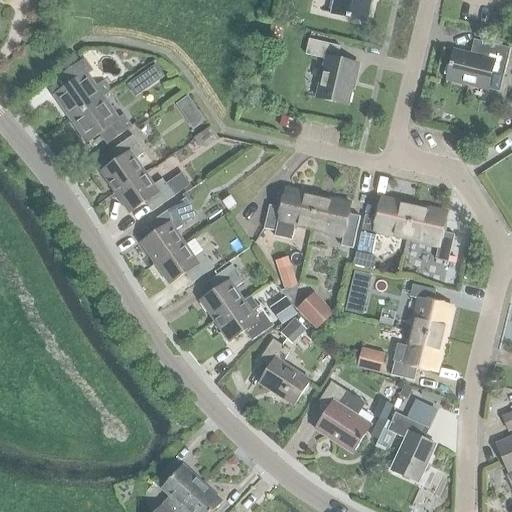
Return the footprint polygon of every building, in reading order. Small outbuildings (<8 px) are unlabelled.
[(334,0),(331,14),(366,23),(371,0),(334,0)] [(346,106),(356,64),(337,60),(340,47),(309,40),(305,55),(326,60),(317,99),(346,106)] [(503,76),(510,49),(484,43),(481,58),(453,51),(445,84),(447,84),(447,81),(488,90),(492,74),(503,76)] [(103,97),(103,98),(111,92),(103,81),(95,87),(87,75),(92,72),(84,61),(61,77),(68,87),(54,97),(70,120),(103,97)] [(135,97),(163,78),(155,66),(127,86),(135,97)] [(118,120),(103,98),(103,97),(70,120),(86,144),(101,134),(108,144),(131,128),(123,117),(118,120)] [(183,116),(195,108),(188,98),(176,106),(183,116)] [(292,130),(294,120),(282,117),(279,127),(292,130)] [(210,128),(198,136),(197,138),(196,140),(196,142),(198,144),(199,145),(206,146),(217,139),(210,128)] [(116,193),(143,174),(134,161),(144,154),(132,137),(110,152),(116,162),(102,172),(116,193)] [(143,174),(116,193),(130,213),(145,203),(152,212),(174,197),(162,180),(152,187),(143,174)] [(310,229),(318,197),(285,189),(281,209),(269,206),(264,229),(275,232),(274,237),(292,241),(295,226),(310,229)] [(227,211),(236,205),(230,197),(222,202),(227,211)] [(318,197),(310,229),(326,233),(326,234),(343,238),(341,247),(353,249),(360,216),(348,214),(351,204),(318,197)] [(156,264),(183,245),(174,232),(197,216),(185,199),(150,224),(156,233),(141,244),(156,264)] [(406,239),(414,206),(381,199),(377,218),(375,217),(374,220),(364,217),(357,250),(372,253),(376,233),(391,236),(391,235),(406,239)] [(414,206),(406,239),(422,242),(422,244),(438,247),(435,260),(448,263),(454,235),(442,233),(447,214),(414,206)] [(183,245),(156,264),(170,284),(185,274),(192,284),(214,268),(202,251),(192,258),(183,245)] [(215,322),(242,303),(233,290),(243,283),(231,266),(209,281),(216,291),(201,301),(215,322)] [(291,267),(278,271),(284,290),(297,286),(291,267)] [(367,295),(371,275),(354,271),(349,291),(367,295)] [(411,332),(444,340),(452,307),(433,303),(436,291),(412,285),(409,297),(418,299),(414,316),(415,316),(411,332)] [(316,331),(334,314),(314,293),(296,309),(316,331)] [(251,297),(242,303),(215,322),(229,342),(244,332),(251,342),(273,326),(261,309),(260,307),(258,308),(251,297)] [(282,325),(296,314),(285,298),(270,309),(282,325)] [(292,346),(307,330),(295,319),(280,334),(292,346)] [(444,340),(411,332),(408,347),(398,344),(391,376),(414,382),(417,368),(436,373),(444,340)] [(294,407),(310,382),(282,364),(290,351),(273,340),(259,360),(269,367),(258,384),(294,407)] [(380,375),(385,355),(362,349),(357,369),(380,375)] [(352,454),(371,426),(357,417),(365,405),(331,383),(314,408),(325,415),(315,430),(352,454)] [(421,392),(418,403),(440,409),(444,398),(421,392)] [(378,440),(388,421),(387,420),(394,406),(380,400),(372,417),(378,419),(370,437),(378,440)] [(508,433),(511,431),(511,412),(501,417),(508,433)] [(418,484),(436,446),(417,437),(422,426),(395,414),(387,431),(405,440),(391,471),(418,484)] [(511,437),(496,445),(508,473),(511,471),(511,437)] [(176,511),(202,485),(182,466),(161,489),(170,498),(162,506),(161,506),(155,511),(176,511)] [(176,511),(213,511),(222,503),(202,485),(176,511)]
